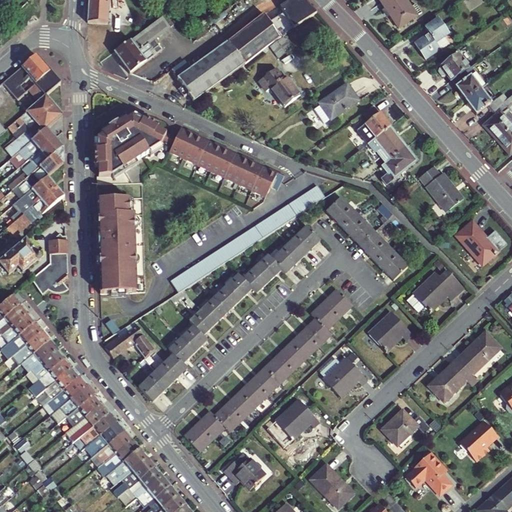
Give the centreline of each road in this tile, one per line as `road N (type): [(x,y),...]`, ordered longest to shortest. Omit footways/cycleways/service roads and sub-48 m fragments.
road 1 (residential): [(155,433),(87,336),(76,70)]
road 2 (residential): [(380,475),(352,440),(356,423),(511,275)]
road 3 (residential): [(155,433),(343,253)]
road 4 (tertiary): [(494,191),(324,0)]
road 5 (residential): [(76,70),(293,163)]
